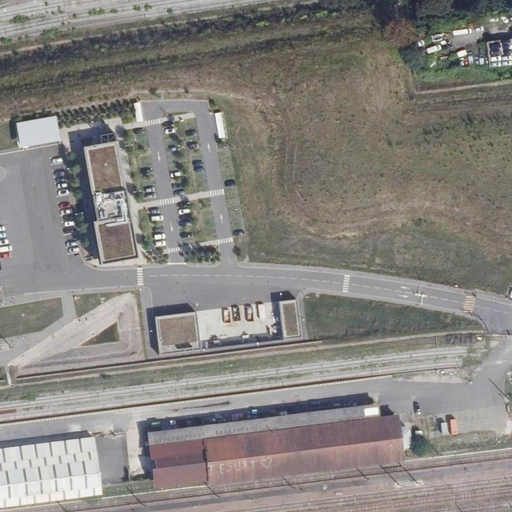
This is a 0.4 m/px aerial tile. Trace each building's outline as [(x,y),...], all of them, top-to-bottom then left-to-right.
[(16,147),(57,143),(54,116),(13,121),(16,147)] [(135,254),(113,129),(77,136),(97,247),(94,247),(95,254),(98,253),(100,261),(117,258),(118,264),(126,263),(125,256),(135,254)] [(295,296),(277,298),(281,335),(300,332),(295,296)] [(193,309),(153,313),(157,350),(198,345),(193,309)] [(393,398),(144,429),(149,484),(400,453),(393,398)] [(98,428),(0,440),(0,499),(105,486),(98,428)] [(461,428),(448,430),(450,446),(463,444),(461,428)] [(438,431),(430,432),(431,441),(439,440),(438,431)]
